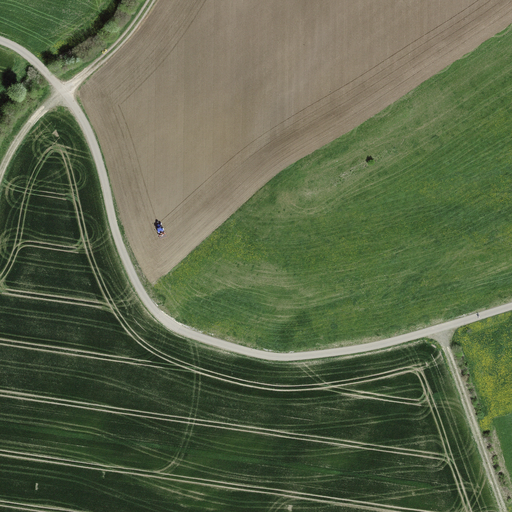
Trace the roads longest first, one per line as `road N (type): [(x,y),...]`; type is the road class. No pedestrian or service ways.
road 1 (tertiary): [(511,308),(330,356),(253,354),(184,331),(144,296),(117,238),(95,148),(62,96),(38,62),(0,42)]
road 2 (track): [(0,176),(16,138),(107,58),(154,0)]
road 3 (track): [(445,329),(506,511)]
